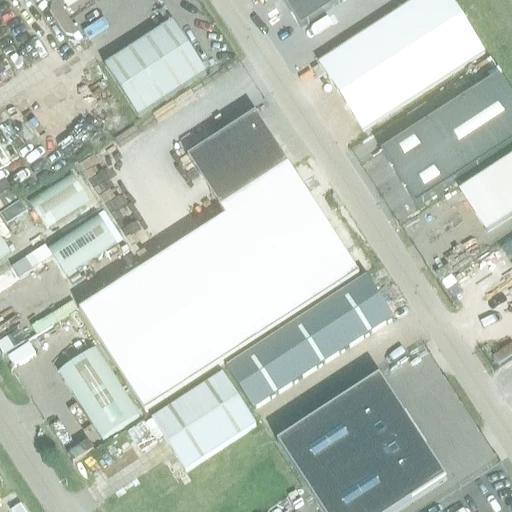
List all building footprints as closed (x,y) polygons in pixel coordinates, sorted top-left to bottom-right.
[(346,0),(281,0),(301,29),(346,0)] [(363,132),(485,54),(449,0),(418,0),(319,64),(363,132)] [(139,118),(207,74),(173,23),(106,68),(139,118)] [(417,207),(511,145),(511,96),(499,77),(382,153),(417,207)] [(221,210),(289,166),(256,115),(188,159),(221,210)] [(487,234),(511,217),(511,159),(461,193),(487,234)] [(46,230),(89,202),(72,176),(29,203),(46,230)] [(66,278),(116,244),(99,218),(49,251),(46,246),(12,269),(20,280),(53,257),(66,278)] [(0,259),(10,253),(0,237),(0,259)] [(394,320),(367,279),(227,370),(254,412),(394,320)] [(141,417),(98,350),(59,375),(103,442),(141,417)] [(186,473),(126,511),(236,511),(289,477),(257,427),(223,376),(153,422),(186,473)] [(380,378),(278,445),(321,511),(397,511),(447,480),(380,378)] [(26,511),(16,496),(6,503),(11,511),(26,511)]
